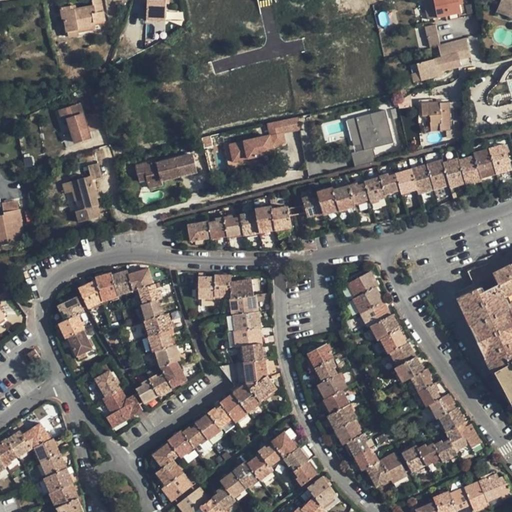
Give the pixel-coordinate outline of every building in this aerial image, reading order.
[(60,8),(68,37),(78,35),(77,30),(95,26),(94,23),(104,21),(100,0),(94,0),(92,0),(93,6),(71,10),(70,6),(60,8)] [(162,0),(147,0),(147,16),(165,17),(166,0),(162,0)] [(422,0),(427,20),(445,16),(446,20),(450,19),(450,20),(460,18),(459,13),(460,12),(459,5),(462,4),(461,0),(422,0)] [(511,0),(500,0),(496,11),(511,17),(511,0)] [(427,38),(437,35),(435,25),(424,28),(427,38)] [(125,39),(129,52),(144,46),(139,33),(131,35),(131,36),(125,39)] [(430,48),(440,45),(437,35),(427,38),(430,48)] [(471,57),(466,39),(438,46),(441,58),(418,65),(422,81),(439,77),(438,73),(443,72),(462,67),(460,60),(471,57)] [(422,81),(420,73),(413,75),(415,83),(422,81)] [(446,131),(447,142),(463,138),(461,107),(449,108),(449,102),(422,103),(422,112),(423,116),(430,116),(430,125),(431,131),(446,131)] [(62,108),(71,144),(91,139),(81,103),(62,108)] [(385,110),(356,117),(362,139),(352,142),(353,146),(363,143),(364,149),(351,152),(355,166),(376,161),(373,148),(394,142),(385,110)] [(362,139),(356,117),(347,120),(352,142),(362,139)] [(299,119),(287,120),(290,134),(301,131),(299,119)] [(287,120),(281,122),(284,135),(290,134),(287,120)] [(287,145),(281,122),(269,124),(272,138),(231,147),(235,165),(265,158),(275,156),(274,148),(287,145)] [(487,149),(495,174),(504,172),(511,169),(504,144),(487,149)] [(474,155),(481,178),(495,174),(487,149),(473,153),(474,155)] [(147,178),(150,188),(164,184),(163,180),(199,170),(193,150),(157,160),(156,158),(142,162),(143,164),(147,178)] [(466,184),(466,186),(482,181),(481,178),(474,155),(459,160),(466,184)] [(275,156),(265,158),(268,168),(277,166),(275,156)] [(450,185),(450,188),(466,184),(459,160),(459,157),(442,162),(450,185)] [(426,164),(434,190),(450,185),(442,162),(442,160),(426,164)] [(76,212),(79,223),(100,217),(97,207),(99,206),(97,199),(94,190),(92,182),(102,179),(98,163),(87,167),(90,177),(71,183),(71,189),(78,212),(76,212)] [(141,180),(147,178),(143,164),(136,166),(141,180)] [(417,189),(418,194),(434,190),(426,164),(411,169),(417,189)] [(400,191),(401,194),(417,189),(411,169),(396,173),(400,191)] [(504,172),(495,174),(498,183),(507,181),(504,172)] [(379,177),(385,195),(400,191),(396,173),(388,176),(388,174),(379,177)] [(369,199),(370,202),(386,197),(385,195),(379,177),(363,181),(364,183),(369,199)] [(64,195),(72,192),(71,189),(70,183),(61,185),(64,195)] [(348,185),(354,204),(369,199),(364,183),(357,185),(356,183),(348,185)] [(333,189),(339,211),(355,206),(354,204),(348,185),(333,189)] [(322,213),(323,215),(339,211),(333,189),(332,187),(316,191),(317,196),(322,213)] [(301,198),(307,217),(322,213),(317,196),(311,198),(310,196),(301,198)] [(374,209),(386,204),(384,199),(372,204),(374,209)] [(0,244),(25,240),(22,229),(18,229),(15,212),(19,211),(17,201),(2,204),(5,215),(5,219),(0,219),(0,244)] [(254,212),(258,233),(275,230),(272,208),(271,206),(254,208),(254,212)] [(272,208),(275,230),(291,228),(288,206),(272,208)] [(242,234),(242,236),(258,233),(254,212),(239,214),(239,217),(242,234)] [(223,217),(226,236),(242,234),(239,217),(232,218),(232,216),(223,217)] [(210,238),(210,239),(226,236),(223,217),(215,218),(215,221),(208,222),(210,238)] [(187,224),(189,242),(210,238),(208,222),(207,221),(187,224)] [(499,284),(505,297),(511,293),(511,263),(493,273),(499,284)] [(128,274),(132,290),(138,289),(153,284),(148,268),(128,274)] [(112,274),(118,295),(132,290),(128,274),(127,270),(112,274)] [(348,283),(355,298),(375,287),(378,285),(371,271),(348,283)] [(96,280),(102,301),(118,296),(118,295),(112,274),(111,272),(95,276),(96,280)] [(214,277),(215,296),(230,296),(230,282),(230,275),(214,274),(214,277)] [(197,277),(198,298),(215,299),(215,296),(214,277),(197,277)] [(230,296),(231,299),(253,296),(251,279),(230,282),(230,296)] [(78,288),(88,308),(102,301),(96,280),(78,288)] [(153,284),(138,289),(143,304),(157,300),(162,298),(159,290),(157,291),(155,283),(153,284)] [(457,297),(492,373),(495,372),(511,362),(511,311),(505,297),(499,284),(485,291),(482,287),(479,287),(476,288),(457,297)] [(352,299),(360,313),(383,300),(375,287),(355,298),(352,299)] [(229,299),(231,315),(233,314),(257,311),(255,296),(253,296),(231,299),(229,299)] [(58,306),(65,321),(78,314),(84,312),(77,297),(58,306)] [(141,305),(145,320),(164,314),(162,306),(159,307),(157,300),(143,304),(141,305)] [(360,313),(367,327),(370,326),(391,314),(383,300),(360,313)] [(233,314),(234,331),(259,328),(261,327),(259,311),(257,311),(233,314)] [(144,320),(148,336),(169,330),(173,329),(168,313),(164,314),(145,320),(144,320)] [(58,324),(65,338),(68,337),(83,330),(85,329),(78,314),(65,321),(58,324)] [(370,326),(377,341),(380,339),(399,329),(400,329),(392,314),(391,314),(370,326)] [(234,331),(236,347),(241,346),(261,343),(259,328),(234,331)] [(380,339),(387,353),(389,352),(406,343),(399,329),(380,339)] [(68,337),(76,356),(93,349),(83,330),(68,337)] [(148,336),(152,351),(155,351),(173,345),(169,330),(148,336)] [(389,352),(397,366),(416,356),(408,342),(406,343),(389,352)] [(241,346),(244,362),(265,360),(267,359),(265,351),(263,351),(261,343),(241,346)] [(307,353),(314,368),(331,359),(333,357),(326,343),(307,353)] [(173,345),(155,351),(160,366),(177,361),(180,360),(175,345),(173,345)] [(27,355),(35,366),(41,361),(33,350),(27,355)] [(395,368),(402,382),(411,378),(424,370),(416,356),(397,366),(395,368)] [(315,370),(321,382),(337,374),(334,368),(336,367),(331,359),(314,368),(315,370)] [(243,363),(246,383),(267,376),(265,360),(244,362),(243,363)] [(164,373),(171,388),(187,380),(177,361),(160,366),(164,373)] [(511,362),(495,372),(511,404),(511,362)] [(411,378),(418,391),(433,383),(429,377),(431,376),(427,368),(424,370),(411,378)] [(310,372),(317,385),(321,382),(315,370),(310,372)] [(95,379),(106,397),(120,389),(110,371),(95,379)] [(148,379),(158,395),(171,388),(164,373),(157,377),(156,375),(148,379)] [(317,385),(324,399),(342,389),(347,387),(339,373),(337,374),(321,382),(317,385)] [(246,383),(259,401),(277,389),(267,376),(246,383)] [(136,389),(144,403),(158,395),(148,379),(141,383),(143,385),(136,389)] [(418,391),(426,406),(429,404),(440,397),(437,391),(439,390),(435,382),(433,383),(418,391)] [(233,393),(248,413),(261,403),(259,401),(246,383),(233,393)] [(107,416),(113,428),(143,411),(133,394),(126,398),(120,389),(106,397),(103,399),(112,414),(107,416)] [(322,400),(330,413),(349,403),(342,389),(324,399),(322,400)] [(232,419),(235,422),(248,413),(233,393),(220,402),(222,405),(232,419)] [(429,404),(436,418),(439,417),(456,407),(448,393),(440,397),(429,404)] [(327,415),(334,429),(354,420),(357,418),(349,403),(330,413),(327,415)] [(208,413),(219,428),(232,419),(222,405),(215,409),(214,408),(208,413)] [(439,417),(446,431),(463,422),(465,421),(458,406),(456,407),(439,417)] [(206,438),(207,440),(221,430),(219,428),(208,413),(195,423),(196,424),(206,438)] [(334,429),(342,444),(346,442),(361,434),(354,420),(334,429)] [(449,439),(455,451),(469,443),(470,446),(480,442),(471,424),(465,427),(463,422),(446,431),(445,432),(449,439)] [(23,435),(32,448),(34,448),(51,439),(41,424),(23,435)] [(182,432),(194,447),(199,444),(206,438),(196,424),(190,429),(189,427),(182,432)] [(18,457),(19,458),(32,448),(23,435),(19,431),(6,440),(18,457)] [(179,456),(180,457),(182,456),(193,448),(194,447),(182,432),(181,431),(168,441),(169,442),(179,456)] [(283,456),(284,458),(297,448),(285,431),(271,442),(273,443),(283,456)] [(346,442),(354,456),(368,449),(365,442),(367,441),(363,433),(361,434),(346,442)] [(34,448),(41,462),(60,454),(53,438),(51,439),(34,448)] [(207,440),(206,438),(199,444),(204,451),(211,445),(207,440)] [(0,442),(0,458),(5,466),(18,457),(6,440),(5,439),(0,442)] [(440,458),(442,462),(457,454),(455,451),(449,439),(442,443),(441,440),(433,444),(440,458)] [(153,454),(163,468),(173,460),(179,456),(169,442),(153,454)] [(260,454),(270,466),(283,456),(273,443),(267,448),(265,446),(258,451),(260,454)] [(425,464),(426,465),(440,458),(433,444),(432,443),(426,447),(425,444),(417,448),(425,464)] [(402,453),(411,472),(425,464),(417,448),(416,446),(402,453)] [(290,464),(295,470),(307,461),(309,459),(299,447),(297,448),(284,458),(283,458),(288,465),(290,464)] [(198,455),(193,448),(182,456),(187,463),(198,455)] [(354,456),(361,471),(367,468),(378,462),(374,455),(372,456),(368,449),(354,456)] [(391,479),(393,483),(407,475),(395,452),(380,460),(381,461),(391,479)] [(41,462),(47,477),(67,468),(60,454),(41,462)] [(258,478),(260,480),(273,470),(270,466),(260,454),(247,463),(258,478)] [(156,473),(166,486),(183,473),(173,460),(163,468),(156,473)] [(296,478),(301,485),(317,474),(307,461),(295,470),(293,470),(298,477),(296,478)] [(378,462),(367,468),(376,486),(391,479),(381,461),(378,462)] [(233,471),(246,488),(258,478),(247,463),(246,462),(233,471)] [(44,478),(51,493),(72,483),(74,483),(67,468),(47,477),(44,478)] [(224,486),(233,498),(246,488),(233,471),(220,481),(224,486)] [(162,489),(171,502),(193,485),(183,473),(166,486),(162,489)] [(463,487),(474,511),(489,505),(488,501),(501,496),(502,499),(511,495),(511,492),(505,476),(499,478),(497,474),(463,487)] [(323,475),(307,487),(314,496),(323,506),(337,495),(323,475)] [(49,494),(56,508),(78,498),(79,497),(72,483),(51,493),(49,494)] [(213,498),(222,510),(236,500),(233,498),(224,486),(217,490),(219,493),(213,498)] [(456,511),(457,511),(472,511),(474,511),(463,487),(449,493),(456,511)] [(177,504),(182,511),(194,511),(200,507),(208,501),(198,488),(177,504)] [(435,501),(439,511),(453,511),(456,511),(449,493),(448,491),(432,497),(435,501)] [(314,496),(301,509),(304,511),(327,511),(323,506),(314,496)] [(502,499),(501,496),(488,501),(489,505),(491,509),(504,504),(502,499)] [(58,511),(83,511),(78,498),(56,508),(58,511)] [(200,507),(203,511),(223,511),(222,510),(213,498),(208,501),(200,507)] [(415,510),(416,511),(439,511),(435,501),(415,510)]
